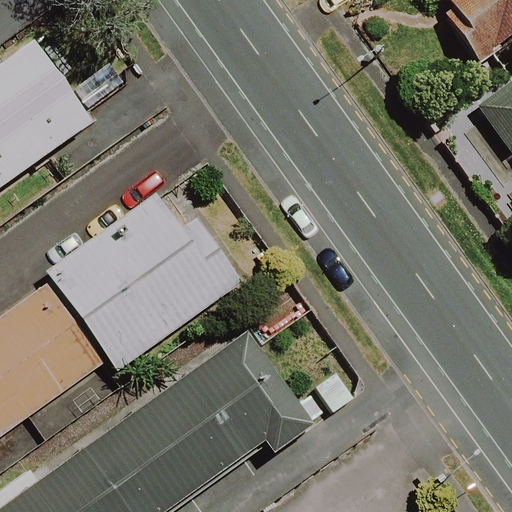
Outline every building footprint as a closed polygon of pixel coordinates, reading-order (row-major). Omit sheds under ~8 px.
[(511,0),(439,0),(424,11),(470,73),(511,41),(511,0)] [(0,192),(89,129),(28,44),(0,64),(0,192)] [(511,83),(471,115),(511,170),(511,83)] [(40,289),(97,369),(105,380),(231,291),(190,234),(175,244),(145,203),(35,282),(40,289)] [(0,317),(0,438),(97,369),(40,289),(0,317)] [(305,434),(236,334),(0,498),(0,511),(167,511),(256,451),(264,462),(305,434)]
